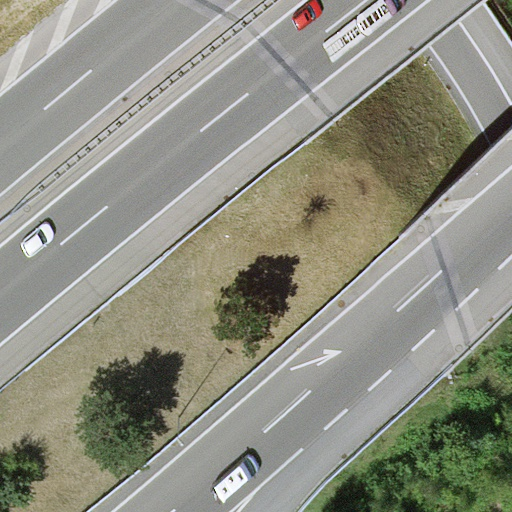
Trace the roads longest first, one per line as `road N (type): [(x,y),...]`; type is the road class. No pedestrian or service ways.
road 1 (motorway): [(0,295),(368,0)]
road 2 (motorway): [(173,511),(445,270)]
road 3 (motorway): [(177,0),(0,147)]
road 4 (motorway): [(511,142),(455,46),(411,0)]
